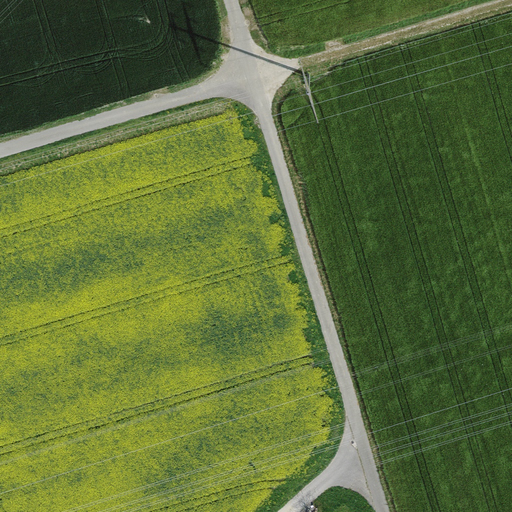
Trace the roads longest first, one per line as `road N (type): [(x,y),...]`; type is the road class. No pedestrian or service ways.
road 1 (track): [(206,0),(368,511)]
road 2 (track): [(228,78),(501,0)]
road 3 (track): [(228,78),(0,147)]
